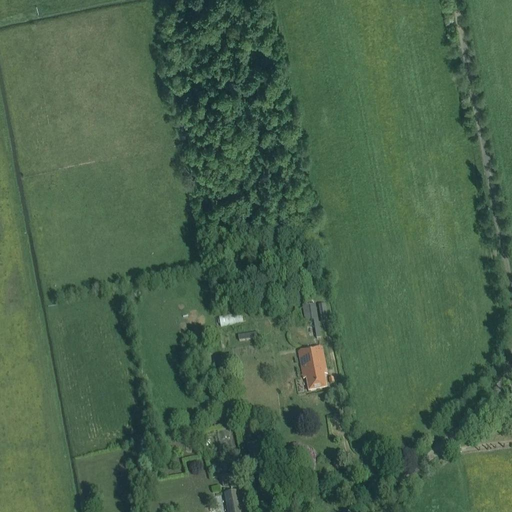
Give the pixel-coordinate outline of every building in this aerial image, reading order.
[(329,304),(321,305),(325,323),(332,321),(329,304)] [(219,317),(220,327),(243,323),(241,313),(219,317)] [(324,376),(327,375),(321,348),(298,353),(303,379),(306,379),(309,392),(326,388),(324,376)] [(246,443),(251,466),(266,462),(261,440),(246,443)] [(242,483),(240,472),(221,476),(223,487),(242,483)] [(241,511),(237,492),(223,495),(226,511),(241,511)]
